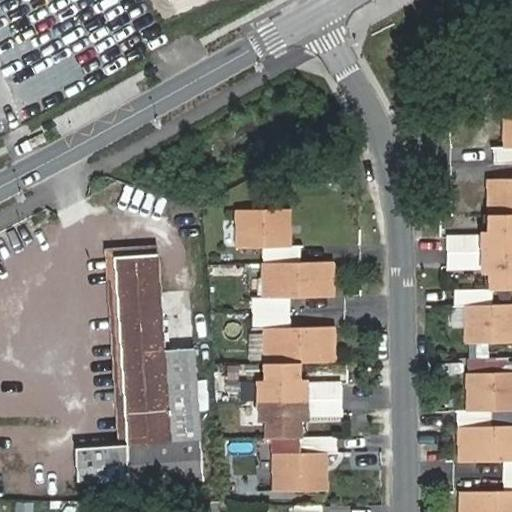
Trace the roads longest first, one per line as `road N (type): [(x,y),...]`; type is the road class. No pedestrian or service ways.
road 1 (residential): [(315,9),(379,128),(391,201),(396,511)]
road 2 (primary): [(0,184),(315,9)]
